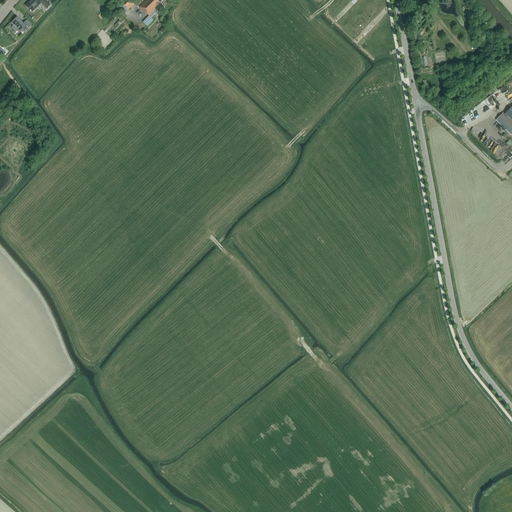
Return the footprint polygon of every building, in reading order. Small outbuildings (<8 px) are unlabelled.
[(45,10),(50,5),(44,0),(40,0),(39,2),(37,0),(31,0),(25,6),(32,13),(40,5),(45,10)] [(133,4),(129,0),(126,0),(123,4),(128,9),(133,4)] [(157,15),(164,7),(159,3),(162,0),(146,0),(139,8),(146,14),(146,13),(149,15),(142,22),(147,27),(153,20),(151,17),(155,13),(157,15)] [(27,29),(31,25),(27,20),(23,24),(17,18),(12,23),(14,26),(13,27),(16,31),(17,30),(19,32),(25,27),(27,29)] [(511,106),(504,114),(503,113),(496,120),(511,135),(511,106)]
